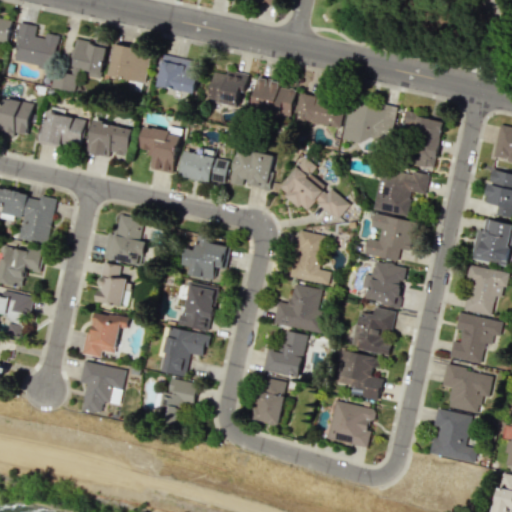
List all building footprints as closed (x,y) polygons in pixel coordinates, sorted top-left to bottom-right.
[(0,41),(7,43),(12,19),(0,16),(0,41)] [(12,60),(51,68),(59,34),(45,31),(44,37),(34,35),(36,25),(20,22),(12,60)] [(100,79),(108,44),(76,37),(68,73),(55,70),(51,87),(73,92),(79,68),(89,70),(87,76),(100,79)] [(108,74),(144,83),(151,53),(115,45),(108,74)] [(194,94),(201,63),(164,54),(156,85),(194,94)] [(214,71),(208,98),(237,106),(241,91),(244,92),(249,74),(227,69),(225,74),(214,71)] [(251,107),(291,115),(296,89),(280,87),(281,81),(257,76),(251,107)] [(340,128),(345,102),(301,92),(295,118),(340,128)] [(33,103),(3,97),(0,111),(0,132),(14,135),(15,132),(28,134),(33,103)] [(394,106),(348,100),(342,143),(387,149),(394,106)] [(86,119),(65,115),(66,109),(46,106),(40,140),(80,148),(86,119)] [(442,118),(402,113),(399,129),(414,131),(413,139),(419,140),(416,165),(435,167),(442,118)] [(128,155),(132,127),(92,121),(87,152),(109,156),(109,153),(128,155)] [(493,157),(511,160),(511,127),(499,125),(493,157)] [(228,159),(215,157),(216,150),(195,147),(194,152),(184,150),(179,176),(210,182),(210,180),(224,182),(228,159)] [(229,183),(244,185),(269,190),(275,155),(235,148),(229,183)] [(281,185),(287,190),(283,194),(305,212),(314,201),(337,219),(350,204),(311,173),(316,166),(304,156),(281,185)] [(373,208),(407,215),(411,191),(425,194),(428,175),(381,166),(373,208)] [(495,214),(511,217),(511,172),(492,168),(486,202),(497,204),(495,214)] [(57,198),(40,195),(40,196),(0,187),(0,211),(1,212),(0,217),(13,220),(14,216),(22,218),(18,238),(47,244),(57,198)] [(363,254),(397,260),(399,248),(409,250),(415,220),(373,213),(370,227),(380,228),(377,240),(366,238),(363,254)] [(103,258),(142,265),(150,224),(118,218),(115,234),(108,233),(103,258)] [(471,258),(507,265),(511,238),(511,223),(485,218),(483,230),(476,228),(471,258)] [(328,283),(330,271),(319,269),(324,234),(297,230),(290,278),(328,283)] [(188,275),(219,280),(221,268),(225,268),(229,243),(196,238),(194,249),(185,248),(182,265),(189,266),(188,275)] [(0,255),(0,282),(22,286),(25,269),(40,272),(43,252),(2,245),(0,255)] [(365,299),(399,306),(404,282),(403,282),(406,267),(373,260),(365,299)] [(96,301),(121,305),(124,288),(130,288),(133,267),(102,262),(98,286),(96,301)] [(462,309),(491,315),(495,295),(503,297),(508,272),(471,264),(462,309)] [(177,324),(209,330),(217,286),(190,281),(183,314),(178,313),(177,324)] [(273,323),(315,332),(324,289),(293,283),(289,303),(278,300),(273,323)] [(33,296),(2,290),(1,295),(0,294),(0,313),(11,316),(7,334),(18,336),(23,314),(29,316),(33,296)] [(389,354),(392,341),(381,339),(382,329),(391,331),(395,310),(374,306),(373,313),(359,310),(351,347),(389,354)] [(82,353),(100,357),(102,350),(114,353),(119,327),(126,328),(128,318),(95,311),(89,341),(84,340),(82,353)] [(448,357),(480,363),(484,348),(490,349),(493,334),(500,335),(503,321),(458,311),(454,328),(461,330),(459,341),(452,340),(448,357)] [(158,355),(163,356),(160,371),(184,375),(189,353),(202,355),(204,345),(208,346),(210,335),(163,326),(158,355)] [(307,334),(287,330),(282,352),(267,349),(263,370),(299,377),(307,334)] [(335,382),(364,387),(362,397),(378,400),(383,378),(374,376),(378,356),(341,349),(335,382)] [(447,407),(478,413),(481,396),(489,398),(494,374),(446,365),(442,385),(451,386),(447,407)] [(286,380),(261,376),(254,420),(280,424),(286,380)] [(158,420),(178,424),(182,403),(193,405),(197,383),(170,377),(167,392),(164,391),(158,420)] [(327,438),(367,447),(371,429),(370,429),(375,408),(335,399),(327,438)] [(474,462),(476,448),(465,446),(471,414),(436,408),(433,426),(436,426),(430,453),(474,462)] [(511,511),(511,474),(500,473),(493,511),(511,511)]
